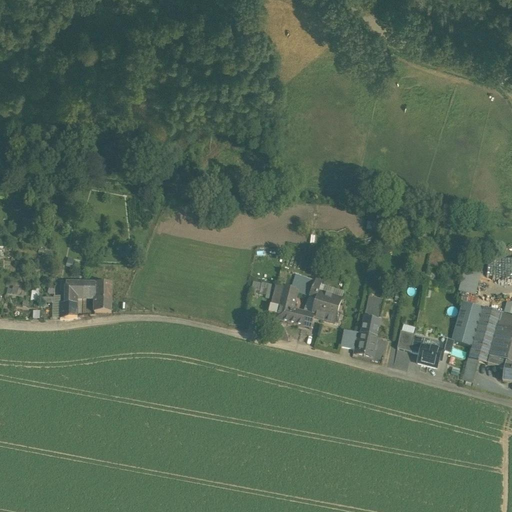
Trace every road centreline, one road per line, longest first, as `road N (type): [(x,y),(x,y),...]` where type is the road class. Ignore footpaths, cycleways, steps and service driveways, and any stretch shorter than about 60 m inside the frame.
road 1 (residential): [(511,405),(193,323),(0,322)]
road 2 (track): [(133,0),(91,193)]
road 3 (tertiary): [(503,79),(415,49),(354,0)]
